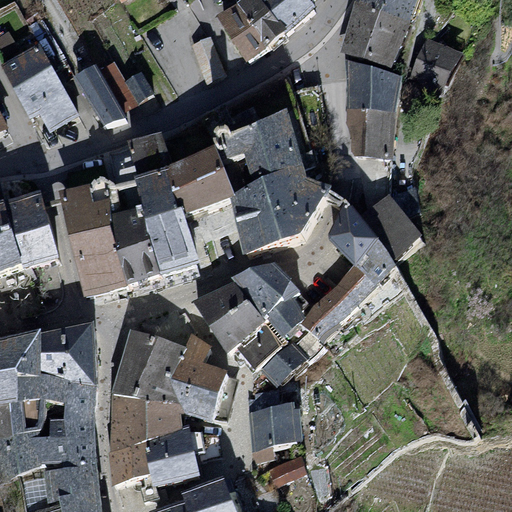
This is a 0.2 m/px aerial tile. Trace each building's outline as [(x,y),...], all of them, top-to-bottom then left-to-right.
[(113,0),(121,13),(144,0),(113,0)] [(211,0),(224,21),(254,0),(211,0)] [(254,0),(224,21),(219,24),(247,70),(312,19),(310,12),(302,0),(254,0)] [(302,0),(310,12),(319,0),(302,0)] [(365,0),(346,53),(391,70),(416,0),(365,0)] [(227,74),(211,38),(193,46),(209,82),(227,74)] [(428,42),(412,79),(445,93),(461,57),(428,42)] [(42,50),(6,70),(33,118),(46,111),(56,128),(79,115),(65,90),(42,50)] [(511,56),(489,87),(511,103),(511,56)] [(400,81),(353,66),(354,155),(392,159),(400,81)] [(116,69),(100,77),(119,111),(151,93),(142,78),(126,86),(116,69)] [(97,72),(65,90),(79,115),(89,131),(123,118),(119,111),(100,77),(97,72)] [(218,144),(221,152),(234,202),(251,260),(301,242),(328,194),(303,188),(284,113),(234,137),(231,134),(227,133),(223,135),(219,137),(218,140),(218,144)] [(221,152),(172,175),(185,220),(206,212),(234,202),(221,152)] [(172,175),(138,184),(144,211),(162,278),(199,267),(185,220),(172,175)] [(92,194),(65,200),(75,240),(91,301),(99,298),(129,289),(111,220),(107,206),(96,209),(92,194)] [(422,242),(389,199),(362,221),(397,266),(422,242)] [(41,202),(8,210),(23,269),(27,268),(51,262),(56,260),(41,202)] [(350,206),(334,237),(334,244),(359,269),(377,289),(397,266),(362,221),(350,206)] [(0,277),(23,269),(8,210),(0,212),(0,277)] [(144,211),(111,220),(129,289),(162,278),(144,211)] [(359,269),(304,323),(322,342),(377,289),(359,269)] [(277,270),(236,285),(267,326),(283,344),(304,323),(293,302),(300,295),(277,270)] [(236,285),(197,304),(230,355),(239,348),(267,326),(236,285)] [(95,326),(43,336),(37,409),(96,418),(95,326)] [(267,326),(239,348),(256,369),(283,344),(267,326)] [(43,336),(0,344),(0,413),(37,409),(43,336)] [(187,353),(133,336),(115,397),(184,415),(216,423),(229,378),(201,369),(210,351),(195,340),(187,353)] [(293,344),(266,371),(278,388),(307,359),(293,344)] [(186,433),(185,430),(184,415),(115,397),(112,456),(186,433)] [(37,409),(0,413),(0,450),(37,448),(37,409)] [(96,418),(37,409),(37,448),(41,470),(65,468),(99,463),(96,418)] [(292,410),(250,417),(256,451),(298,445),(292,410)] [(186,433),(112,456),(115,488),(152,479),(155,490),(202,480),(200,470),(203,469),(201,463),(223,458),(219,436),(192,435),(191,429),(185,430),(186,433)] [(0,483),(41,470),(37,448),(0,450),(0,483)] [(278,487),(310,481),(305,462),(274,469),(278,487)] [(103,511),(99,463),(65,468),(66,472),(45,474),(50,509),(41,511),(103,511)] [(168,511),(234,511),(226,487),(186,500),(188,506),(168,511)]
